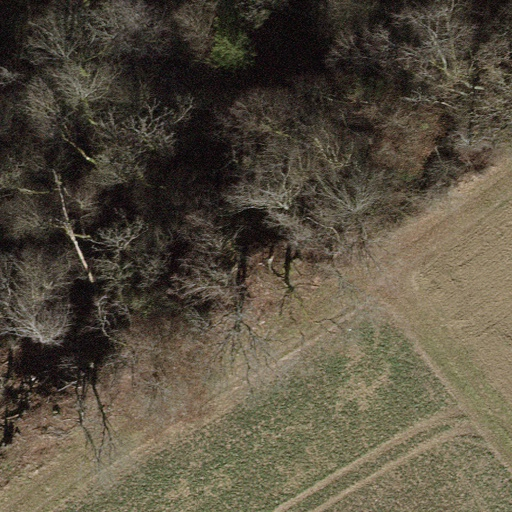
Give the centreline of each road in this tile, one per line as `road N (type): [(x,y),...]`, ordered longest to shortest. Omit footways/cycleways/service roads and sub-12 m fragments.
road 1 (track): [(72,511),(392,274)]
road 2 (track): [(511,436),(392,274)]
